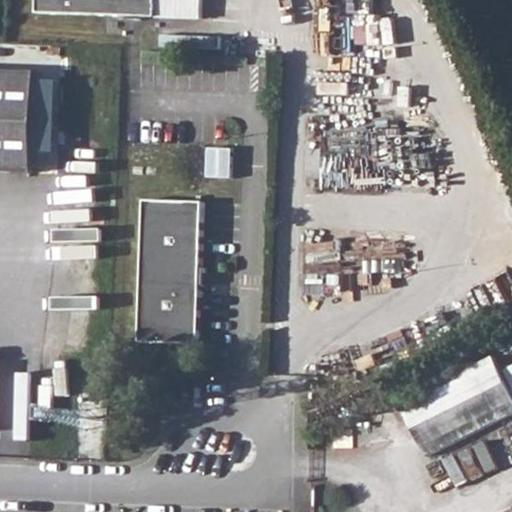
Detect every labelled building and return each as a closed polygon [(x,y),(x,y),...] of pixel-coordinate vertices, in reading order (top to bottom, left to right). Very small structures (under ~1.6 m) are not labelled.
[(38,0),(38,11),(158,16),(158,0),(38,0)] [(0,167),(38,169),(40,70),(0,69),(0,167)] [(212,175),(236,176),(237,147),(213,147),(212,175)] [(145,197),(140,339),(199,342),(206,200),(145,197)] [(427,454),(511,417),(511,365),(504,369),(498,356),(403,397),(427,454)]
